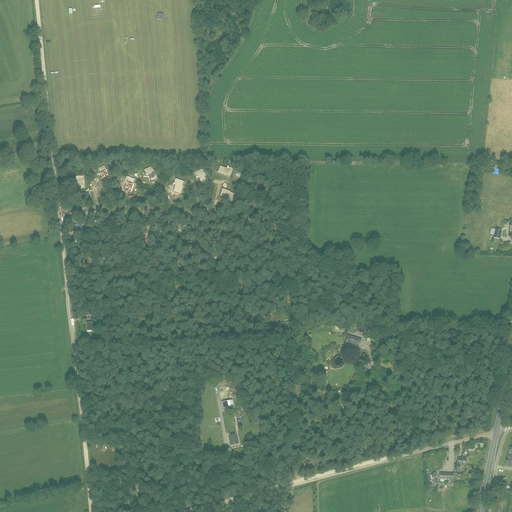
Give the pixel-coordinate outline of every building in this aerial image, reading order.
[(227,169),(220,166),(218,172),(217,172),(225,175),(225,176),(226,176),(230,177),(233,169),(229,168),(229,167),(228,166),(227,169)] [(228,200),(232,202),(234,194),(235,194),(230,192),(222,189),(221,190),(222,190),(220,196),(227,198),(226,201),(227,201),(228,200)] [(92,323),(92,322),(86,323),(87,331),(98,330),(97,323),(92,323)] [(364,333),(364,332),(366,327),(359,325),(357,330),(357,331),(364,333)] [(358,348),(361,339),(353,337),(353,336),(348,335),(345,344),(358,348)] [(233,400),(223,402),(224,408),(234,406),(233,400)] [(230,446),(239,444),(237,433),(228,435),(230,446)] [(457,465),(464,465),(466,465),(466,463),(467,463),(467,459),(466,459),(466,457),(457,457),(457,464),(455,464),(454,464),(454,465),(457,465)] [(464,472),(464,465),(457,465),(454,465),(454,470),(457,470),(457,472),(457,474),(462,474),(463,474),(463,472),(464,472)] [(454,481),(454,479),(454,473),(440,473),(439,479),(450,479),(450,482),(446,482),(446,483),(449,483),(449,484),(450,484),(450,482),(452,482),(452,481),(454,481)]
